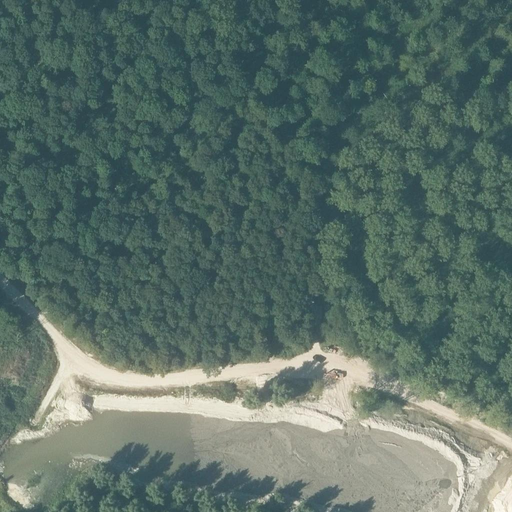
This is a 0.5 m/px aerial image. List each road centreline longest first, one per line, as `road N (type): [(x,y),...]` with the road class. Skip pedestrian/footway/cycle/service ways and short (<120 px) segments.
road 1 (track): [(94,375),(134,382),(314,364),(371,378),(511,444)]
road 2 (track): [(0,278),(94,375),(0,485)]
